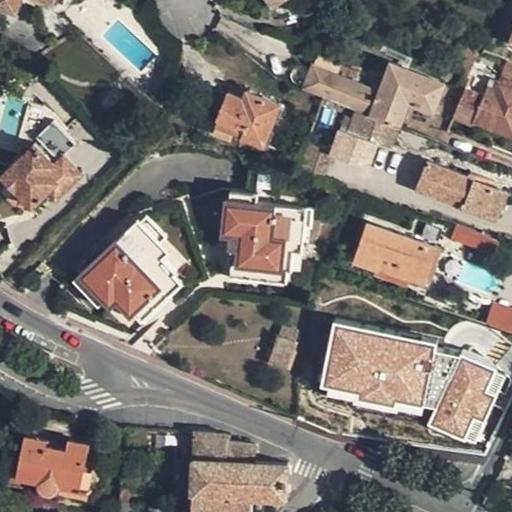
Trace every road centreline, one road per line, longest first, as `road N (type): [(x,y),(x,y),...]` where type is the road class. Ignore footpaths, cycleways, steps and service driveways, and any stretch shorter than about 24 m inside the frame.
road 1 (tertiary): [(320,453),(439,511)]
road 2 (tertiary): [(87,407),(211,407)]
road 3 (tertiary): [(211,407),(98,357)]
